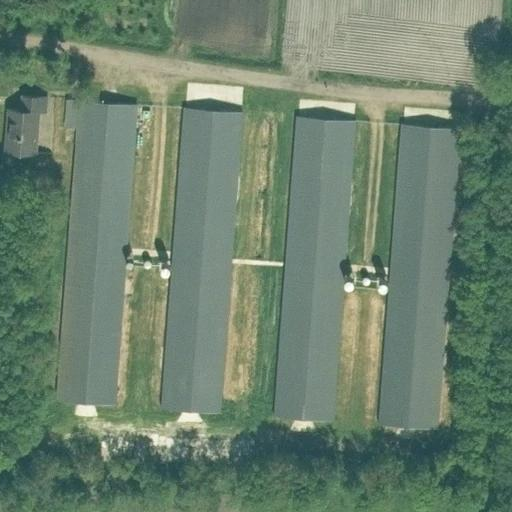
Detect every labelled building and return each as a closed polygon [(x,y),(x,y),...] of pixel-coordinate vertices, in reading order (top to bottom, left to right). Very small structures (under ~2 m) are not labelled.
[(39,109),(45,110),(46,96),(23,94),(21,108),(9,107),(5,149),(35,151),(39,109)] [(114,401),(136,102),(80,98),(57,397),(114,401)] [(243,110),(183,106),(161,405),(221,409),(243,110)] [(333,417),(355,118),(296,114),(274,413),(333,417)] [(438,426),(460,127),(401,122),(378,421),(438,426)]
